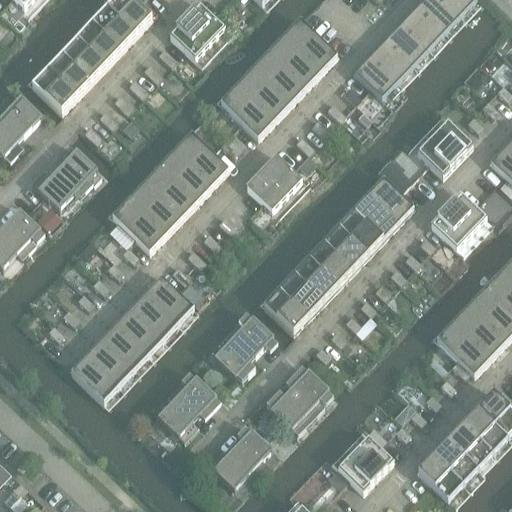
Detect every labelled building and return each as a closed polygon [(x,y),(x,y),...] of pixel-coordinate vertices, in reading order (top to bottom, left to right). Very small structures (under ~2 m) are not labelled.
[(8,0),(25,15),(38,0),(8,0)] [(152,25),(138,12),(125,0),(119,0),(107,13),(137,41),(152,25)] [(273,0),(239,0),(238,1),(247,10),(252,3),(262,12),(273,0)] [(461,23),(436,0),(431,0),(418,14),(445,40),(461,23)] [(477,6),(470,0),(436,0),(461,23),(477,6)] [(195,68),(225,36),(200,12),(170,43),(195,68)] [(137,41),(107,13),(92,28),(122,57),(137,41)] [(445,40),(418,14),(402,31),(429,57),(445,40)] [(338,63),(304,31),(301,27),(285,44),(322,79),(338,63)] [(122,57),(92,28),(77,44),(107,73),(122,57)] [(429,57),(402,31),(387,48),(413,73),(429,57)] [(107,73),(77,44),(62,60),(92,89),(107,73)] [(322,79),(285,44),(269,61),(306,96),(322,79)] [(413,73),(387,48),(371,65),(398,90),(413,73)] [(178,68),(164,55),(159,62),(172,74),(178,68)] [(92,89),(62,60),(47,76),(77,105),(92,89)] [(306,96),(269,61),(253,78),(290,113),(306,96)] [(398,90),(371,65),(355,81),(382,107),(398,90)] [(163,84),(150,71),(144,77),(157,90),(163,84)] [(77,105),(47,76),(32,92),(62,120),(77,105)] [(290,113),(253,78),(237,94),(274,130),(290,113)] [(148,99),(135,87),(129,93),(142,106),(148,99)] [(511,104),(511,100),(503,92),(497,99),(508,109),(511,104)] [(274,130),(237,94),(221,111),(258,146),(274,130)] [(362,107),(349,94),(343,100),(356,113),(362,107)] [(133,115),(120,102),(114,109),(127,121),(133,115)] [(18,149),(32,134),(39,140),(47,132),(41,126),(42,125),(22,105),(12,115),(6,110),(0,116),(0,161),(4,165),(5,164),(10,169),(24,155),(18,149)] [(499,118),(488,108),(482,114),(493,125),(499,118)] [(347,123),(333,110),(327,117),(341,129),(347,123)] [(118,131),(105,118),(99,124),(112,137),(118,131)] [(484,134),(473,124),(467,130),(478,140),(484,134)] [(331,139),(318,127),(312,133),(325,146),(331,139)] [(443,184),(473,153),(448,129),(417,160),(443,184)] [(104,146),(90,134),(84,140),(98,153),(104,146)] [(233,139),(227,146),(240,158),(246,152),(233,139)] [(229,177),(213,161),(192,141),(176,158),(213,193),(229,177)] [(315,156),(302,144),(296,150),(309,162),(315,156)] [(234,165),(240,158),(227,146),(221,152),(234,165)] [(88,188),(98,177),(76,157),(75,158),(70,154),(62,162),(68,168),(53,183),(47,178),(34,191),(40,197),(39,198),(60,218),(75,202),(80,207),(93,193),(88,188)] [(511,160),(505,155),(490,171),(507,186),(511,191),(511,160)] [(213,193),(176,158),(160,174),(198,210),(213,193)] [(272,219),(302,187),(277,163),(247,195),(272,219)] [(198,210),(160,174),(144,191),(182,227),(198,210)] [(399,181),(391,190),(400,199),(409,190),(399,181)] [(414,215),(400,202),(384,186),(369,202),(399,231),(414,215)] [(511,191),(507,186),(500,194),(506,199),(511,193),(511,191)] [(182,227),(144,191),(128,208),(166,244),(182,227)] [(457,257),(487,225),(461,201),(431,233),(457,257)] [(399,231),(369,202),(354,218),(384,247),(399,231)] [(166,244),(128,208),(112,225),(150,260),(166,244)] [(32,248),(42,237),(20,217),(19,218),(14,214),(6,222),(12,228),(0,240),(0,274),(3,278),(18,262),(23,267),(37,253),(32,248)] [(49,216),(38,227),(49,238),(60,227),(49,216)] [(384,247),(354,218),(339,234),(369,262),(384,247)] [(238,237),(225,224),(219,231),(232,243),(238,237)] [(369,262),(339,234),(324,250),(354,278),(369,262)] [(222,253),(209,241),(203,247),(216,260),(222,253)] [(436,255),(426,245),(420,252),(430,261),(436,255)] [(354,278),(324,250),(309,265),(339,294),(354,278)] [(140,264),(129,254),(123,260),(134,271),(140,264)] [(207,270),(193,257),(187,264),(201,276),(207,270)] [(421,270),(411,261),(405,267),(415,277),(421,270)] [(339,294),(309,265),(294,281),(324,310),(339,294)] [(511,268),(500,281),(511,292),(511,268)] [(125,280),(114,270),(108,276),(119,286),(125,280)] [(191,286),(178,274),(172,280),(185,293),(191,286)] [(406,286),(396,276),(390,283),(400,292),(406,286)] [(324,310),(294,281),(279,297),(309,325),(324,310)] [(511,292),(500,281),(484,298),(511,324),(511,292)] [(194,316),(178,300),(161,284),(146,300),(179,331),(194,316)] [(110,296),(99,285),(93,291),(104,302),(110,296)] [(391,302),(381,292),(375,298),(385,308),(391,302)] [(309,325),(279,297),(264,313),(294,341),(309,325)] [(511,343),(511,324),(484,298),(468,315),(506,350),(511,343)] [(179,331),(146,300),(131,316),(164,347),(179,331)] [(95,311),(84,301),(78,307),(89,317),(95,311)] [(376,317),(366,308),(360,314),(370,324),(376,317)] [(506,350),(468,315),(453,331),(490,367),(506,350)] [(164,347),(131,316),(116,332),(149,363),(164,347)] [(80,327),(69,317),(63,323),(74,333),(80,327)] [(361,333),(351,323),(345,330),(356,339),(361,333)] [(250,370),(264,355),(270,360),(278,352),(273,347),(274,345),(253,325),(243,336),(238,331),(224,345),(230,350),(217,364),(216,364),(215,365),(236,386),(237,384),(242,389),(255,375),(250,370)] [(490,367),(453,331),(437,348),(458,368),(471,381),(474,384),(490,367)] [(65,343),(54,332),(48,338),(59,349),(65,343)] [(149,363),(116,332),(101,347),(134,379),(149,363)] [(347,349),(337,339),(331,345),(341,355),(347,349)] [(134,379),(101,347),(86,363),(119,395),(134,379)] [(332,364),(322,355),(316,361),(326,370),(332,364)] [(119,395),(86,363),(71,379),(104,410),(119,395)] [(471,381),(458,368),(452,374),(465,387),(471,381)] [(325,413),(320,409),(330,398),(309,378),(307,380),(302,375),(286,392),(292,397),(285,404),(279,398),(267,412),(272,417),(270,418),(291,438),(293,437),(298,442),(325,413)] [(205,429),(221,412),(216,407),(217,405),(197,385),(187,395),(181,390),(168,405),(173,410),(158,425),(179,445),(180,444),(184,449),(198,434),(193,429),(199,423),(205,429)] [(456,396),(446,386),(440,392),(450,402),(456,396)] [(511,406),(502,397),(496,403),(506,413),(511,406)] [(506,413),(496,403),(493,400),(478,416),(508,445),(511,440),(511,417),(510,416),(506,413)] [(441,411),(431,402),(426,408),(436,417),(441,411)] [(508,445),(478,416),(463,432),(493,460),(508,445)] [(427,427),(417,417),(411,424),(421,433),(427,427)] [(493,460),(463,432),(448,447),(478,476),(493,460)] [(412,442),(402,433),(396,439),(406,449),(412,442)] [(263,468),(273,458),(252,438),(250,439),(245,434),(237,443),(243,449),(229,464),(223,458),(210,472),(215,477),(213,478),(235,498),(249,483),(255,488),(268,473),(263,468)] [(363,500),(394,469),(368,444),(338,476),(363,500)] [(478,476),(448,447),(433,463),(463,492),(478,476)] [(463,492),(433,463),(418,479),(448,508),(463,492)] [(340,496),(348,488),(341,481),(333,490),(340,496)] [(208,491),(198,482),(192,488),(201,498),(208,491)] [(12,511),(21,503),(13,496),(3,507),(8,511),(12,511)] [(26,511),(28,511),(21,503),(12,511),(26,511)]
